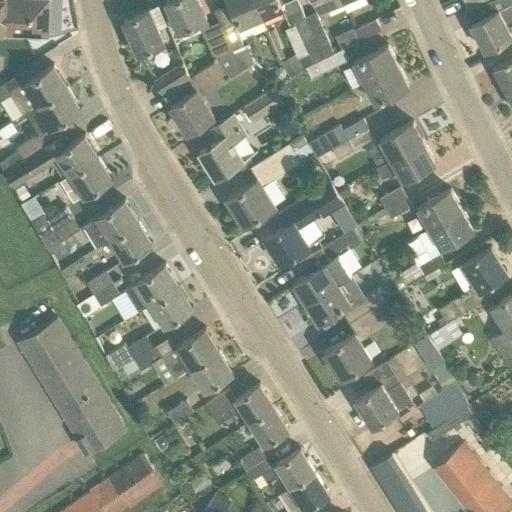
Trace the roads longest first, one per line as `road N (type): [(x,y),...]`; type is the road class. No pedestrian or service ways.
road 1 (residential): [(378,511),(144,148),(101,46),(94,0)]
road 2 (residential): [(511,185),(419,0)]
